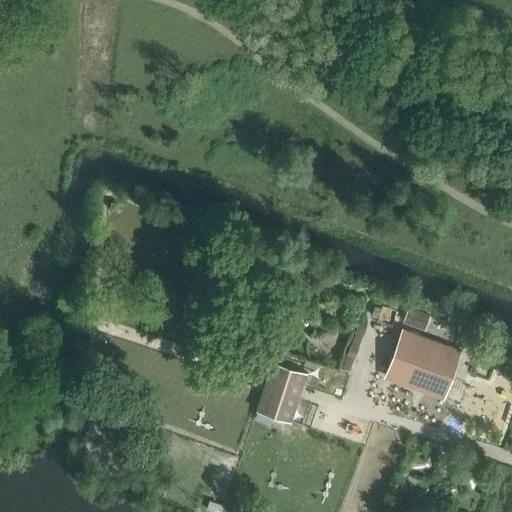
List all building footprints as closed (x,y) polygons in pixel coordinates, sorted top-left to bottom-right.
[(430,314),(408,306),(403,321),(424,329),(430,314)] [(359,321),(355,332),(362,334),(366,324),(359,321)] [(402,327),(386,369),(419,380),(417,386),(421,387),(423,382),(447,391),(462,349),(402,327)] [(351,344),(347,354),(354,357),(358,346),(351,344)] [(305,358),(303,364),(309,366),(315,368),(317,363),(317,362),(305,358)] [(273,360),(268,374),(267,378),(259,402),(293,413),(301,389),(307,371),(273,360)]
